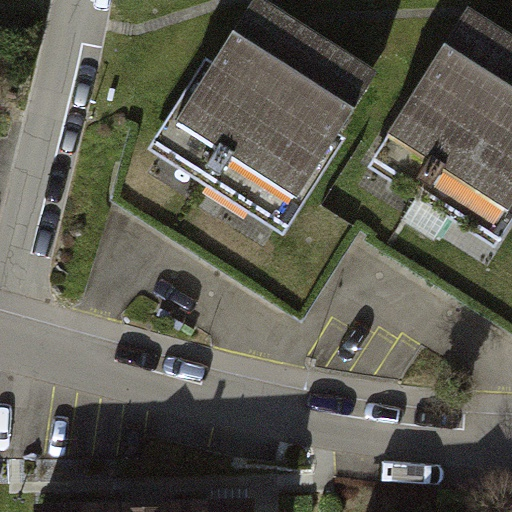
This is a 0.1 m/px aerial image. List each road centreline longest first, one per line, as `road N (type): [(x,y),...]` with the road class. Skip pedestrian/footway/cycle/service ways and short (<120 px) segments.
road 1 (residential): [(511,435),(429,434),(0,323)]
road 2 (residential): [(0,313),(71,0)]
